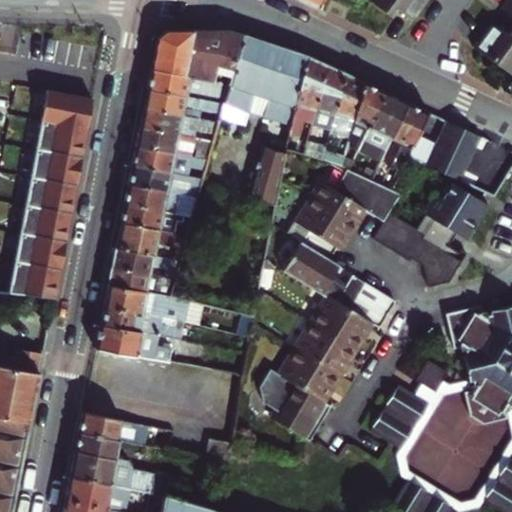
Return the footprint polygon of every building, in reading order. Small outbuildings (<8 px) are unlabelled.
[(293,0),(318,11),(321,0),(293,0)] [(426,0),(365,0),(388,17),(394,9),(399,13),(411,21),(426,0)] [(511,17),(511,27),(511,29),(511,0),(507,0),(501,9),(510,16),(511,17)] [(511,78),(511,29),(506,36),(499,30),(489,23),(471,48),(511,78)] [(228,84),(243,35),(228,30),(165,30),(156,38),(153,54),(150,68),(228,84)] [(295,114),(297,104),(307,57),(307,56),(277,46),(243,35),(228,84),(225,97),(223,104),(250,111),(256,94),(269,98),(264,115),(293,124),(295,114)] [(297,104),(318,108),(327,66),(317,61),(307,57),(297,104)] [(327,66),(318,108),(316,119),(315,124),(334,129),(345,75),(337,71),(327,66)] [(148,79),(146,88),(184,95),(186,88),(225,97),(228,84),(150,68),(148,79)] [(345,75),(334,129),(334,131),(352,134),(364,84),(355,79),(345,75)] [(364,84),(352,134),(351,140),(356,143),(353,149),(359,152),(360,149),(385,93),(375,88),(364,84)] [(184,95),(146,88),(144,97),(142,108),(197,118),(201,99),(184,95)] [(49,90),(8,292),(54,298),(93,99),(49,90)] [(385,93),(360,149),(374,155),(382,158),(392,138),(407,103),(396,98),(385,93)] [(250,111),(264,115),(269,98),(256,94),(250,111)] [(214,101),(210,121),(218,122),(219,118),(223,104),(214,101)] [(407,103),(392,138),(401,142),(389,168),(380,163),(373,179),(394,188),(408,156),(427,112),(417,108),(407,103)] [(223,104),(219,118),(246,126),(250,111),(223,104)] [(318,108),(297,104),(295,114),(316,119),(318,108)] [(197,118),(142,108),(140,118),(139,126),(194,137),(197,125),(216,129),(218,122),(210,121),(197,118)] [(481,136),(446,121),(426,165),(460,182),(481,136)] [(308,155),(311,140),(298,138),(300,126),(293,125),(290,137),(289,144),(288,149),(308,155)] [(137,136),(135,144),(190,156),(192,148),(194,137),(139,126),(137,136)] [(213,141),(194,137),(192,148),(209,152),(213,141)] [(311,140),(308,155),(328,161),(330,150),(331,145),(311,140)] [(190,156),(135,144),(133,156),(131,165),(186,176),(188,167),(204,171),(207,159),(190,156)] [(287,154),(265,148),(249,205),(275,213),(287,154)] [(347,157),(347,154),(330,150),(328,161),(345,166),(347,157)] [(380,163),(382,158),(374,155),(365,175),(373,179),(380,163)] [(347,157),(345,166),(346,167),(351,169),(354,162),(347,157)] [(127,184),(177,194),(180,180),(185,181),(186,176),(131,165),(129,176),(127,184)] [(310,193),(357,222),(364,210),(371,215),(381,221),(387,212),(401,192),(394,188),(373,179),(365,175),(351,169),(346,167),(333,189),(318,179),(310,193)] [(177,194),(127,184),(125,195),(123,203),(180,214),(183,200),(195,202),(197,198),(177,194)] [(416,230),(387,212),(381,221),(374,232),(372,236),(408,260),(410,258),(422,265),(430,285),(451,276),(457,266),(464,254),(457,250),(456,253),(445,247),(449,241),(453,234),(465,242),(486,207),(480,203),(457,189),(450,184),(441,199),(434,195),(422,214),(425,216),(416,230)] [(346,239),(357,222),(310,193),(295,218),(309,227),(300,241),(327,258),(335,247),(340,250),(346,239)] [(180,214),(123,203),(121,213),(119,222),(169,232),(172,220),(176,221),(189,224),(191,216),(180,214)] [(176,221),(174,233),(186,236),(189,224),(176,221)] [(169,232),(119,222),(116,237),(114,247),(153,255),(156,242),(182,247),(186,236),(174,233),(169,232)] [(327,258),(300,241),(281,272),(284,272),(324,297),(325,295),(371,323),(378,327),(394,300),(351,274),(343,286),(336,282),(330,277),(338,264),(327,258)] [(153,255),(114,247),(112,258),(111,266),(147,272),(150,273),(153,255)] [(147,272),(111,266),(108,277),(107,284),(169,297),(172,287),(146,281),(147,272)] [(105,296),(103,305),(162,315),(164,308),(184,312),(187,301),(169,297),(107,284),(105,296)] [(269,300),(261,295),(256,303),(264,308),(269,300)] [(325,295),(324,297),(310,320),(356,348),(363,337),(371,323),(325,295)] [(480,308),(479,301),(444,308),(451,342),(458,341),(458,344),(460,341),(457,340),(460,336),(463,337),(474,319),(472,317),(474,313),(477,314),(481,308),(480,308)] [(477,419),(501,414),(500,407),(503,407),(502,403),(508,402),(509,405),(511,404),(511,302),(489,307),(490,311),(485,312),(484,307),(481,308),(477,314),(474,313),(472,317),(474,319),(463,337),(460,336),(457,340),(460,341),(458,344),(463,343),(464,349),(460,349),(465,377),(469,376),(470,382),(466,382),(467,386),(460,387),(464,411),(477,419)] [(162,315),(103,305),(100,317),(99,324),(179,339),(181,340),(184,327),(161,322),(162,315)] [(236,314),(231,333),(248,337),(252,321),(252,318),(236,314)] [(310,320),(294,347),(340,374),(347,362),(356,348),(310,320)] [(179,339),(99,324),(97,336),(94,347),(175,362),(179,339)] [(197,329),(184,327),(181,340),(195,343),(197,329)] [(231,333),(228,349),(245,352),(248,337),(231,333)] [(340,374),(294,347),(279,373),(270,368),(260,386),(264,401),(275,409),(269,420),(307,443),(330,406),(324,401),(330,391),(340,374)] [(0,415),(29,421),(36,385),(43,353),(17,348),(13,367),(0,364),(0,415)] [(436,375),(439,376),(444,368),(424,355),(411,374),(418,379),(431,388),(436,380),(435,379),(435,376),(436,375)] [(447,390),(460,387),(467,386),(466,382),(470,382),(469,376),(465,377),(446,380),(439,376),(436,380),(437,383),(440,386),(446,389),(447,390)] [(395,379),(365,424),(388,441),(404,416),(409,419),(423,399),(411,390),(395,379)] [(438,392),(447,390),(446,389),(440,386),(437,383),(436,380),(431,388),(418,379),(411,390),(423,399),(409,419),(417,423),(438,392)] [(398,452),(417,423),(409,419),(393,443),(390,448),(394,470),(400,473),(444,503),(449,506),(470,502),(473,497),(504,452),(507,454),(511,447),(511,442),(510,441),(511,438),(511,420),(509,405),(508,402),(502,403),(503,407),(500,407),(501,414),(505,436),(466,495),(452,498),(403,466),(398,452)] [(79,422),(77,431),(117,439),(119,432),(133,435),(135,429),(141,430),(142,424),(81,411),(79,422)] [(0,511),(11,511),(29,421),(0,415),(0,511)] [(393,443),(409,419),(404,416),(388,441),(393,443)] [(159,447),(167,449),(171,430),(163,428),(159,447)] [(69,475),(129,488),(150,492),(163,495),(182,500),(184,488),(151,478),(152,473),(133,469),(126,459),(113,456),(117,439),(77,431),(73,454),(69,475)] [(201,455),(225,460),(229,441),(205,436),(201,455)] [(511,511),(511,438),(510,441),(511,442),(511,447),(507,454),(504,452),(473,497),(495,511),(505,511),(511,511)] [(314,447),(307,443),(302,459),(307,460),(314,447)] [(395,511),(438,511),(444,503),(400,473),(381,502),(395,511)] [(126,503),(129,488),(69,475),(66,488),(64,499),(124,511),(125,505),(131,507),(129,511),(133,511),(135,505),(126,503)] [(150,492),(146,511),(159,511),(163,495),(150,492)] [(223,511),(182,500),(163,495),(159,511),(223,511)] [(61,511),(129,511),(131,507),(125,505),(124,511),(64,499),(62,510),(61,511)]
